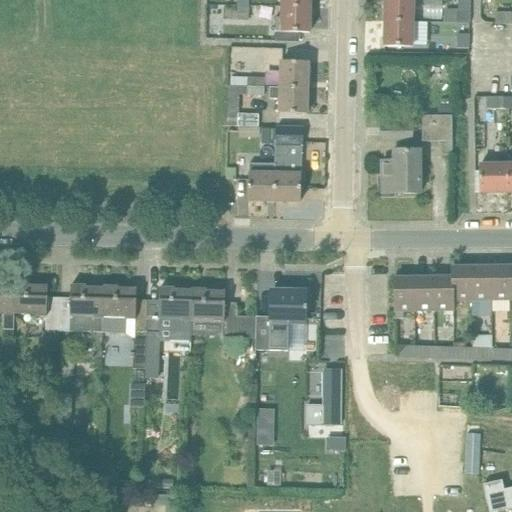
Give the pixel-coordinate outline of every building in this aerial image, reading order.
[(280,0),(280,7),(309,8),(309,0),(280,0)] [(385,0),(385,22),(412,22),(412,0),(385,0)] [(469,0),(458,0),(458,11),(469,12),(469,0)] [(511,2),(495,2),(495,13),(495,24),(511,24),(511,2)] [(247,6),(235,6),(234,19),(247,19),(247,6)] [(309,8),(280,7),(280,32),(309,33),(309,8)] [(412,22),(385,22),(384,46),(411,47),(412,22)] [(457,35),(457,48),(468,48),(469,35),(457,35)] [(280,88),(307,89),(308,62),(281,62),(280,88)] [(246,87),(264,87),(263,77),(246,77),(246,87)] [(246,87),(246,95),(254,95),(263,95),(264,87),(246,87)] [(280,88),(280,96),(279,114),(306,115),(307,89),(280,88)] [(505,110),(505,98),(479,98),(479,110),(505,110)] [(247,114),(237,114),(228,114),(228,126),(257,126),(257,114),(247,114)] [(453,156),(453,117),(423,117),(423,143),(446,143),(446,156),(453,156)] [(411,125),(401,125),(381,125),(382,140),(394,139),(394,162),(382,162),(382,194),(420,194),(420,150),(407,150),(407,139),(412,139),(411,125)] [(275,158),(275,175),(274,201),(300,202),(301,175),(286,175),(287,158),(284,158),(284,142),(304,143),(305,128),(276,127),(276,141),(275,158)] [(261,129),(261,143),(273,143),(273,129),(261,129)] [(506,193),(506,166),(479,167),(480,193),(506,193)] [(274,201),(275,175),(248,174),(248,201),(274,201)] [(453,312),(455,312),(454,301),(472,301),(471,267),(452,268),(453,312)] [(472,301),(491,301),(491,267),(471,267),(472,301)] [(491,301),(510,301),(510,267),(491,267),(491,301)] [(434,312),(453,312),(452,268),(452,278),(433,278),(434,312)] [(394,278),(395,320),(403,320),(403,313),(414,313),(414,278),(394,278)] [(414,313),(434,312),(433,278),(414,278),(414,313)] [(0,315),(4,316),(4,332),(13,332),(14,332),(14,316),(15,284),(0,283),(0,315)] [(15,284),(14,316),(46,317),(46,330),(58,330),(59,302),(47,301),(47,285),(15,284)] [(59,302),(58,330),(69,330),(99,331),(99,319),(102,319),(104,287),(71,286),(70,302),(59,302)] [(102,319),(102,333),(127,334),(127,320),(134,320),(134,332),(133,368),(145,369),(146,354),(146,339),(147,304),(136,304),(136,298),(136,288),(104,287),(102,319)] [(146,339),(146,354),(159,354),(159,340),(158,340),(159,321),(182,322),(182,334),(191,335),(192,322),(193,290),(159,289),(159,305),(147,304),(146,339)] [(193,290),(192,322),(223,323),(222,335),(235,336),(236,336),(255,336),(256,318),(236,317),(237,303),(224,303),(225,291),(193,290)] [(255,350),(255,351),(288,351),(288,323),(305,323),(305,310),(307,310),(307,306),(305,306),(306,293),(271,292),(270,318),(256,318),(255,336),(255,350)] [(440,359),(440,347),(417,346),(416,358),(440,359)] [(402,356),(402,357),(415,357),(415,348),(402,347),(402,356)] [(440,347),(440,359),(462,360),(462,348),(440,347)] [(462,348),(462,360),(486,361),(485,348),(462,348)] [(508,362),(508,349),(485,348),(486,361),(508,362)] [(145,369),(145,379),(158,379),(159,354),(146,354),(145,369)] [(325,372),(323,372),(323,406),(307,406),(307,424),(340,425),(341,373),(339,373),(337,371),(327,370),(325,372)] [(58,409),(58,421),(70,421),(70,413),(67,409),(58,409)] [(259,411),(258,445),(272,445),(273,411),(259,411)] [(466,435),(465,474),(478,475),(480,435),(466,435)] [(344,451),(344,439),(334,439),(334,451),(344,451)] [(262,471),(261,485),(286,486),(287,472),(262,471)] [(501,480),(483,485),(488,511),(496,511),(511,508),(511,487),(504,490),(501,480)]
